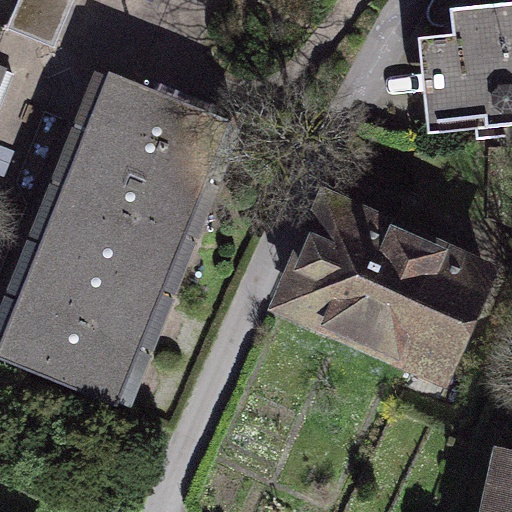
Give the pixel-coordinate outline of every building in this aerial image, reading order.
[(511,17),(511,0),(454,0),(456,19),(511,17)] [(455,47),(416,51),(426,143),(511,134),(511,19),(453,26),(455,47)] [(234,145),(107,93),(0,352),(0,374),(119,423),(234,145)] [(511,304),(511,278),(324,207),(276,332),(472,407),(511,304)] [(511,511),(511,466),(481,461),(471,511),(511,511)]
